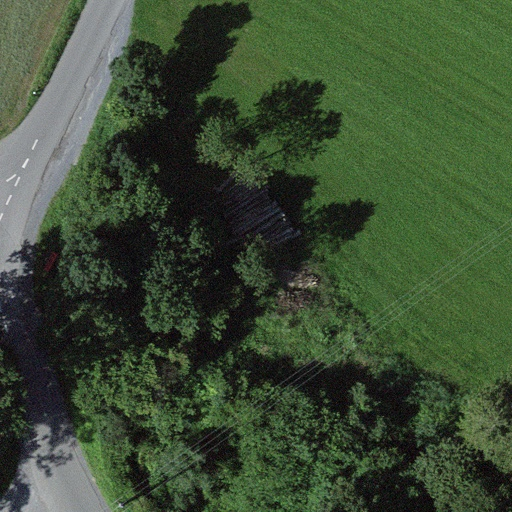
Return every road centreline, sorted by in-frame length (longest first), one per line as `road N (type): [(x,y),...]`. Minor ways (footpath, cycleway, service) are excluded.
road 1 (residential): [(116,0),(47,152),(0,231)]
road 2 (residential): [(0,288),(64,511)]
